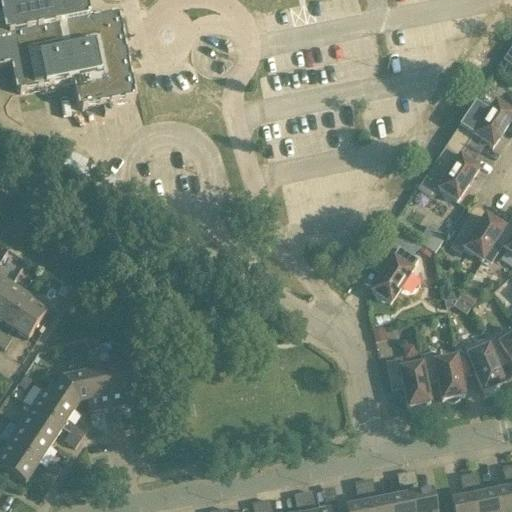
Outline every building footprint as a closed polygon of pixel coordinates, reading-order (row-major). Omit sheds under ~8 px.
[(0,0),(0,71),(10,70),(15,94),(18,94),(19,97),(72,86),(78,118),(82,117),(81,114),(102,110),(103,119),(113,117),(111,108),(132,104),(131,100),(135,100),(119,21),(115,21),(115,18),(92,22),(93,26),(87,27),(85,21),(88,20),(84,0),(0,0)] [(511,48),(502,64),(511,70),(511,48)] [(474,106),(451,140),(472,154),(479,144),(492,153),(511,121),(511,117),(510,117),(510,115),(509,113),(508,112),(506,111),(505,110),(503,109),(502,109),(500,109),(498,109),(495,106),(496,103),(482,94),(474,106)] [(39,155),(105,199),(117,182),(50,138),(39,155)] [(451,173),(437,194),(440,196),(441,198),(442,199),(443,201),(444,202),(446,203),(447,204),(449,204),(451,204),(452,204),(456,207),(478,173),(466,165),(472,154),(451,140),(437,163),(451,173)] [(503,232),(484,219),(479,227),(469,220),(449,250),(460,257),(463,253),(481,265),(483,263),(490,252),(494,246),(503,232)] [(511,222),(510,222),(510,221),(503,232),(494,246),(505,252),(504,253),(511,258),(511,222)] [(445,240),(428,229),(417,246),(433,257),(445,240)] [(381,279),(370,296),(374,298),(375,300),(377,303),(380,304),(383,305),(385,305),(389,308),(417,267),(408,261),(387,247),(371,272),(381,279)] [(497,256),(490,252),(483,263),(489,267),(497,256)] [(0,303),(11,287),(0,279),(0,303)] [(11,287),(0,303),(0,324),(8,330),(29,299),(11,287)] [(449,293),(443,294),(445,304),(455,302),(454,296),(449,293)] [(29,299),(8,330),(27,343),(48,312),(29,299)] [(457,303),(456,305),(452,310),(453,311),(466,318),(470,311),(457,303)] [(414,325),(416,337),(422,336),(425,332),(424,324),(414,325)] [(372,333),(374,345),(385,343),(382,331),(372,333)] [(11,343),(3,337),(0,342),(0,351),(4,354),(11,343)] [(493,340),(484,344),(494,365),(506,360),(511,368),(511,338),(499,348),(493,340)] [(463,351),(453,353),(455,361),(459,377),(473,374),(482,396),(503,387),(494,365),(484,344),(484,342),(463,351)] [(120,348),(111,349),(113,362),(123,360),(120,348)] [(86,354),(77,356),(80,369),(89,367),(86,354)] [(50,399),(73,414),(78,406),(86,405),(87,405),(82,378),(80,369),(77,356),(68,358),(71,371),(68,372),(62,382),(51,398),(50,399)] [(419,359),(421,368),(424,384),(436,382),(441,405),(463,400),(459,377),(455,361),(433,366),(431,357),(419,359)] [(424,384),(421,368),(399,373),(397,364),(385,366),(391,396),(403,393),(407,412),(429,407),(424,384)] [(103,374),(110,410),(133,406),(125,369),(103,374)] [(88,415),(110,410),(103,374),(82,378),(87,405),(86,405),(88,415)] [(24,379),(18,387),(25,392),(30,384),(24,379)] [(42,393),(30,412),(61,432),(73,414),(50,399),(51,398),(42,393)] [(30,412),(18,430),(49,450),(61,432),(30,412)] [(69,437),(79,444),(84,436),(74,429),(69,437)] [(18,430),(6,447),(37,468),(49,450),(18,430)] [(74,452),(79,444),(69,437),(64,445),(74,452)] [(0,470),(25,487),(37,468),(6,447),(0,456),(0,470)] [(45,473),(56,480),(61,472),(50,465),(45,473)] [(504,484),(511,482),(511,479),(510,469),(501,471),(504,484)] [(51,488),(56,480),(45,473),(39,481),(51,488)] [(405,476),(407,489),(417,487),(414,474),(405,476)] [(405,476),(396,478),(398,491),(407,489),(405,476)] [(468,478),(470,491),(479,489),(477,476),(468,478)] [(461,493),(470,491),(468,478),(458,480),(461,493)] [(362,485),(365,498),(374,496),(372,483),(362,485)] [(362,485),(353,486),(356,500),(365,498),(362,485)] [(511,511),(511,491),(493,495),(496,511),(511,511)] [(434,511),(431,494),(409,498),(411,511),(434,511)] [(302,497),(305,510),(314,508),(311,495),(302,497)] [(496,511),(493,495),(472,500),(474,511),(496,511)] [(302,497),(293,499),(296,511),(305,510),(302,497)] [(411,511),(409,498),(388,502),(389,511),(411,511)] [(451,511),(474,511),(472,500),(450,504),(451,511)] [(389,511),(388,502),(367,507),(367,511),(389,511)]
